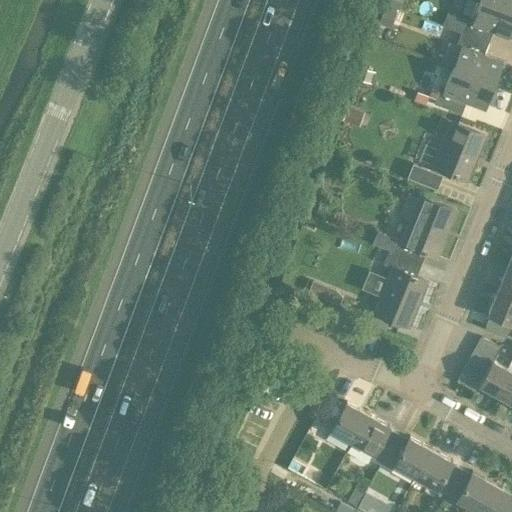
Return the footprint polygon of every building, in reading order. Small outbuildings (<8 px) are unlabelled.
[(510,37),(511,32),(511,9),(485,0),(477,0),(469,22),(464,20),(460,31),(488,41),(492,30),(510,37)] [(511,0),(485,0),(511,9),(511,0)] [(394,12),(383,8),(377,24),(388,28),(394,12)] [(483,54),(488,41),(460,31),(455,44),(459,45),(451,68),(492,84),(501,61),(483,54)] [(369,79),(372,70),(363,67),(360,75),(369,79)] [(483,107),(492,84),(451,68),(442,92),(439,90),(434,103),(460,114),(466,100),(483,107)] [(413,99),(424,104),(427,95),(416,91),(413,99)] [(348,107),(343,120),(359,125),(363,112),(348,107)] [(467,178),(483,134),(451,122),(434,166),(467,178)] [(341,158),(330,154),(326,166),(337,170),(341,158)] [(436,188),(441,175),(413,164),(408,177),(436,188)] [(389,249),(388,250),(420,263),(425,250),(436,255),(454,208),(421,195),(403,240),(394,236),(377,230),(372,242),(389,249)] [(416,274),(420,263),(388,250),(384,262),(392,266),(374,312),(407,325),(426,278),(416,274)] [(511,294),(511,267),(506,266),(497,288),(511,294)] [(322,296),(327,284),(312,278),(307,290),(322,296)] [(511,324),(511,294),(497,288),(487,314),(489,314),(484,327),(505,336),(510,323),(511,324)] [(499,346),(481,336),(475,347),(493,357),(499,346)] [(487,368),(492,359),(493,357),(475,347),(469,358),(487,368)] [(469,358),(463,369),(480,379),(487,368),(469,358)] [(511,370),(492,359),(487,368),(480,379),(478,383),(501,396),(511,376),(511,370)] [(478,383),(480,379),(463,369),(456,380),(474,390),(478,383)] [(511,376),(501,396),(511,402),(511,376)] [(352,440),(367,412),(345,400),(344,403),(335,397),(321,422),(331,427),(330,428),(352,440)] [(367,412),(352,440),(373,452),(370,458),(380,463),(397,432),(388,426),(389,424),(367,412)] [(391,469),(394,464),(415,475),(430,447),(408,435),(407,437),(397,432),(380,463),(391,469)] [(447,491),(461,467),(451,461),(452,459),(430,447),(415,475),(436,486),(437,485),(447,491)] [(478,510),(494,482),(471,470),(470,472),(461,467),(447,491),(457,496),(456,498),(478,510)] [(511,511),(511,492),(494,482),(478,510),(481,511),(511,511)] [(354,488),(347,500),(357,505),(357,504),(363,493),(354,488)] [(366,491),(358,506),(368,511),(386,511),(390,504),(366,491)]
